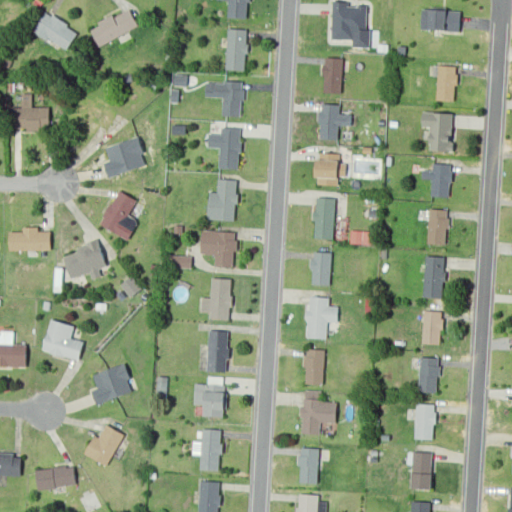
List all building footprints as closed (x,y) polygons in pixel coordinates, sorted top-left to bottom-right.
[(251,0),(251,16),(233,15),(233,0),(251,0)] [(355,38),(332,38),(332,0),(368,0),(368,29),(355,29),(355,38)] [(462,28),(418,28),(418,3),(462,3),(462,28)] [(105,46),(92,24),(125,5),(138,26),(105,46)] [(38,32),(48,10),(83,26),(73,48),(38,32)] [(229,26),(249,27),(246,69),(226,67),(229,26)] [(323,48),(343,50),(339,91),(320,89),(323,48)] [(440,60),(459,61),(456,103),(436,101),(440,60)] [(243,115),(223,114),(224,96),(205,94),(206,80),(245,82),(243,115)] [(333,139),(316,138),(319,98),(336,100),(338,107),(351,109),(349,129),(334,128),(333,139)] [(15,130),(15,106),(54,107),(53,132),(15,130)] [(430,150),(431,127),(422,126),(422,114),(455,115),(454,150),(430,150)] [(241,167),(223,167),(224,146),(209,146),(210,125),(243,126),(241,167)] [(113,178),(150,163),(138,134),(109,146),(115,161),(108,164),(113,178)] [(337,185),(311,183),(314,149),(339,151),(337,185)] [(435,194),(452,196),(456,156),(439,155),(436,162),(422,161),(421,182),(436,184),(435,194)] [(238,221),(211,220),(213,190),(220,190),(221,178),(241,179),(238,221)] [(128,239),(101,225),(121,187),(139,197),(130,214),(139,219),(128,239)] [(317,196),(336,197),(333,238),(313,237),(317,196)] [(429,208),(448,209),(445,242),(426,240),(429,208)] [(237,268),(239,227),(203,224),(202,250),(218,251),(217,266),(237,268)] [(13,252),(14,228),(52,229),(51,254),(13,252)] [(350,243),(373,244),(374,230),(351,229),(350,243)] [(72,278),(64,255),(100,242),(108,265),(72,278)] [(313,246),(333,248),(330,289),(310,288),(313,246)] [(428,252),(448,254),(445,295),(425,293),(428,252)] [(192,255),(170,254),(169,266),(192,267),(192,255)] [(131,297),(143,288),(132,274),(121,283),(131,297)] [(211,276),(231,277),(227,319),(208,317),(211,276)] [(323,336),(305,334),(309,295),(326,296),(328,304),(341,305),(339,326),(324,325),(323,336)] [(423,307),(442,309),(439,341),(420,340),(423,307)] [(80,359),(45,349),(54,318),(79,325),(75,336),(86,339),(80,359)] [(207,329),(227,330),(223,372),(204,370),(207,329)] [(0,365),(0,340),(30,342),(29,367),(0,365)] [(304,342),(324,344),(320,385),(301,384),(304,342)] [(421,350),(441,352),(438,393),(418,392),(421,350)] [(97,406),(134,388),(120,361),(93,374),(98,385),(89,390),(97,406)] [(167,392),(167,376),(158,376),(158,392),(167,392)] [(222,415),(201,413),(204,381),(225,383),(222,415)] [(318,433),(301,432),(304,392),(322,394),(323,402),(336,403),(335,424),(319,423),(318,433)] [(416,397),(435,399),(432,440),(412,438),(416,397)] [(103,465),(79,451),(91,432),(97,435),(105,422),(123,433),(103,465)] [(203,428),(222,430),(219,471),(199,469),(203,428)] [(302,443),(321,445),(318,486),(298,485),(302,443)] [(415,447),(435,449),(432,490),(412,488),(415,447)] [(0,473),(0,448),(24,450),(23,475),(0,473)] [(37,488),(34,464),(73,460),(75,484),(37,488)] [(197,511),(201,478),(220,480),(217,511),(197,511)] [(297,511),(299,492),(319,494),(317,511),(297,511)] [(428,511),(409,511),(411,501),(430,503),(428,511)]
